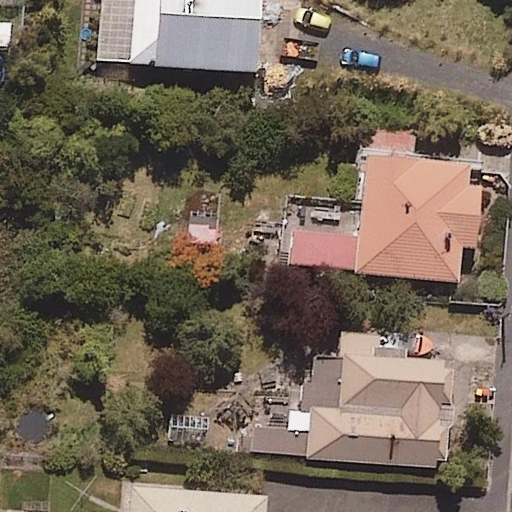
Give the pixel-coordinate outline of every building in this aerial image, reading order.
[(87,0),(82,63),(256,78),(262,0),(87,0)] [(511,80),(448,79),(448,103),(461,103),(461,117),(511,117),(511,80)] [(460,250),(482,251),(483,189),(469,189),(470,168),(413,167),(413,137),(363,136),(362,204),(289,203),(288,279),(460,282),(460,250)] [(443,402),(445,365),(377,363),(378,340),(339,339),(338,361),(314,360),(312,387),(300,386),(299,412),(288,411),(287,433),(255,431),(254,455),(306,458),(305,464),(450,470),(453,403),(443,402)] [(265,511),(267,499),(132,489),(130,511),(265,511)]
